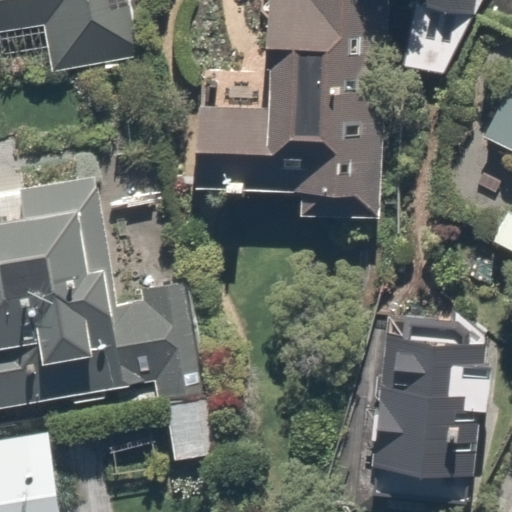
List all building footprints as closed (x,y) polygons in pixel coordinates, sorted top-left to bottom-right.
[(142,53),(134,0),(0,0),(0,33),(46,27),(52,66),(142,53)] [(384,0),(267,0),(261,68),(196,62),(186,175),(295,186),(293,206),(364,212),(384,0)] [(511,0),(438,0),(511,34),(511,0)] [(511,75),(478,144),(511,160),(511,75)] [(0,404),(147,375),(163,452),(216,441),(183,277),(146,285),(121,157),(0,181),(0,404)] [(501,325),(376,315),(363,463),(489,473),(501,325)] [(79,511),(70,432),(0,440),(0,511),(79,511)]
